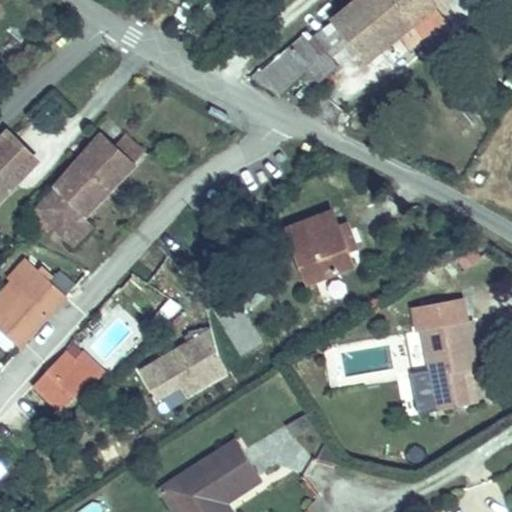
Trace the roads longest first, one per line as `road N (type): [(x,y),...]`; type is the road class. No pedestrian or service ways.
road 1 (residential): [(0,396),(156,220),(286,119)]
road 2 (unclassified): [(286,119),(511,233)]
road 3 (unclassified): [(108,22),(286,119)]
road 4 (residential): [(0,122),(108,22)]
